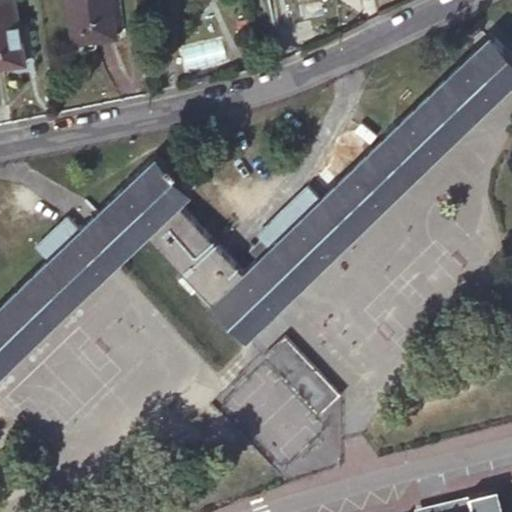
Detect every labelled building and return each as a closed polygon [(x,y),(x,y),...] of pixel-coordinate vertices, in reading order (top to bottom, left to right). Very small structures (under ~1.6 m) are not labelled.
[(16,0),(0,0),(0,62),(26,58),(16,0)] [(114,0),(67,0),(74,40),(119,32),(114,0)] [(0,301),(0,369),(150,227),(250,331),(511,81),(511,54),(490,33),(323,192),(311,179),(261,227),(274,240),(247,265),(181,196),(194,185),(175,165),(179,162),(171,154),(168,157),(160,149),(101,205),(89,193),(38,241),(51,253),(0,301)] [(283,333),(262,355),(317,413),(340,391),(283,333)] [(504,511),(497,483),(470,490),(474,505),(446,511),(504,511)] [(420,505),(422,511),(446,511),(474,505),(470,490),(420,505)]
